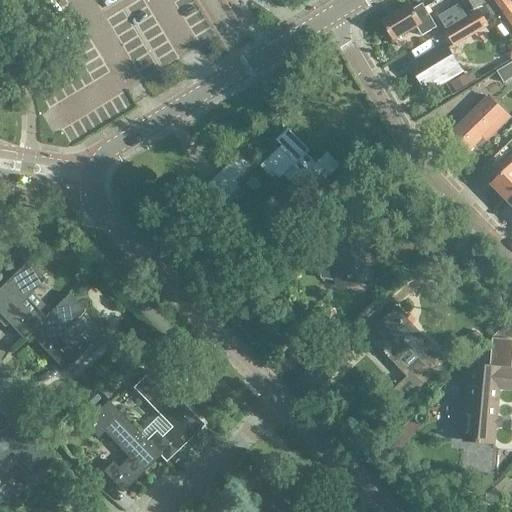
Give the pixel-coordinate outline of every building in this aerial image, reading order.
[(456,0),(466,16),(485,6),(481,0),(456,0)] [(493,0),(505,15),(511,10),(511,3),(509,0),(493,0)] [(423,4),(412,11),(410,7),(383,23),(394,42),(417,28),(422,37),(437,28),(423,4)] [(455,48),(490,26),(480,10),(445,31),(455,48)] [(442,85),(463,72),(447,45),(411,67),(425,89),(439,80),(442,85)] [(511,79),(511,63),(498,72),(505,84),(511,79)] [(465,75),(453,82),(459,91),(470,84),(465,75)] [(469,152),(486,136),(489,139),(509,120),(489,99),(452,134),(469,152)] [(277,181),(285,173),(312,201),(327,186),(323,182),(339,165),(329,154),(318,166),(301,149),(305,145),(290,130),(283,138),(288,143),(264,167),(277,181)] [(251,167),(240,156),(207,190),(226,209),(235,199),(232,196),(240,189),(235,184),(251,167)] [(511,200),(511,166),(491,187),(508,204),(511,200)] [(331,281),(338,283),(339,286),(350,284),(349,280),(353,279),(352,278),(367,274),(357,228),(328,234),(328,238),(325,239),(321,234),(308,243),(322,266),(320,267),(323,280),(331,281)] [(52,246),(62,259),(68,255),(58,241),(52,246)] [(201,255),(225,278),(235,269),(211,245),(201,255)] [(28,336),(41,323),(32,313),(30,316),(20,306),(46,281),(28,263),(0,289),(0,324),(4,328),(8,325),(23,341),(28,336)] [(69,296),(41,323),(28,336),(65,374),(83,356),(74,346),(70,349),(61,339),(86,314),(69,296)] [(409,318),(399,308),(376,330),(385,339),(378,345),(396,365),(411,351),(419,358),(408,368),(425,386),(436,375),(432,371),(445,360),(407,320),(409,318)] [(289,334),(308,353),(329,331),(310,313),(289,334)] [(338,352),(304,384),(314,396),(349,363),(338,352)] [(470,385),(468,405),(461,404),(455,406),(451,411),(450,417),(454,423),(459,425),(466,426),(464,441),(494,444),(499,388),(511,389),(511,383),(511,371),(481,369),(474,374),(473,385),(470,385)] [(205,427),(165,385),(152,371),(134,389),(172,429),(162,438),(156,432),(147,441),(146,442),(161,457),(166,463),(205,427)] [(108,400),(114,394),(114,388),(108,382),(99,391),(108,400)] [(81,404),(88,411),(100,400),(93,393),(81,404)] [(146,442),(147,441),(109,402),(84,425),(98,440),(105,433),(130,459),(119,468),(114,463),(103,473),(123,493),(161,457),(146,442)] [(14,420),(0,434),(0,474),(6,468),(1,462),(11,452),(36,478),(54,461),(14,420)] [(0,505),(12,493),(0,480),(0,505)] [(505,497),(494,486),(483,496),(494,508),(505,497)] [(17,500),(11,507),(15,511),(20,511),(25,508),(17,500)]
